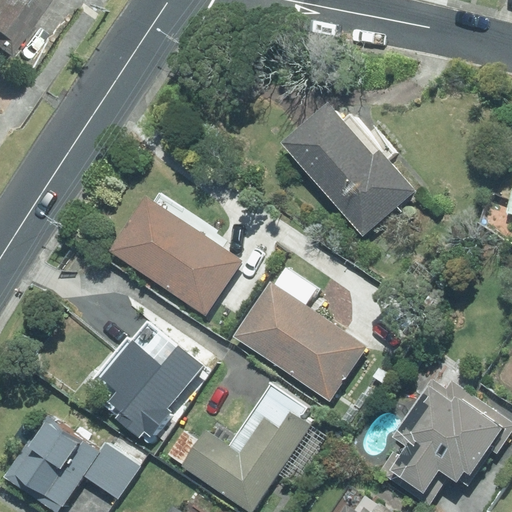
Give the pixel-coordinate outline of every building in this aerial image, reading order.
[(0,0),(0,51),(2,53),(39,0),(0,0)] [(342,95),(288,140),(368,234),(422,189),(342,95)] [(247,260),(151,195),(114,250),(210,314),(247,260)] [(371,346),(276,281),(239,335),(333,400),(371,346)] [(113,402),(152,433),(208,365),(184,345),(168,364),(138,339),(103,381),(119,395),(113,402)] [(511,434),(511,419),(455,379),(450,387),(436,377),(396,433),(413,445),(405,455),(398,450),(383,471),(432,505),(455,474),(464,480),(471,470),(476,474),(494,449),(499,453),(511,434)] [(169,455),(253,511),(254,511),(314,424),(305,418),(312,407),(275,383),(233,445),(209,429),(202,440),(186,430),(169,455)] [(51,415),(9,476),(62,511),(87,474),(121,497),(143,464),(109,441),(103,450),(51,415)] [(398,511),(383,501),(374,511),(365,511),(353,504),(347,511),(398,511)]
